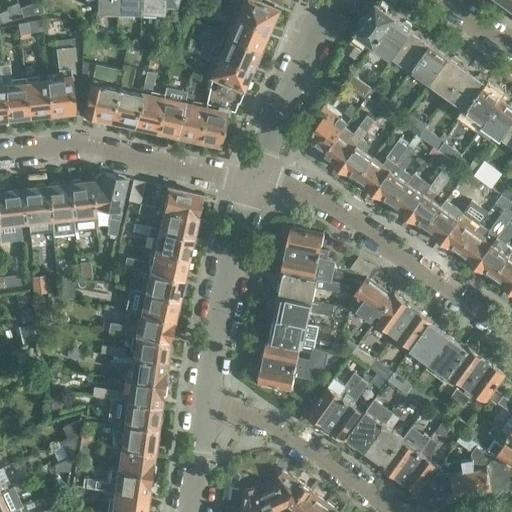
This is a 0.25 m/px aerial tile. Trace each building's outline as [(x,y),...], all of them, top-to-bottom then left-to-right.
[(83,0),(84,1),(96,2),(96,9),(97,9),(97,0),(83,0)] [(97,0),(97,9),(119,10),(120,0),(97,0)] [(120,0),(119,15),(141,16),(141,0),(120,0)] [(142,0),(142,11),(163,12),(163,0),(142,0)] [(212,4),(203,0),(199,10),(208,14),(212,4)] [(238,0),(232,13),(268,29),(272,20),(275,19),(278,13),(276,10),(277,8),(273,6),(274,4),(264,0),(238,0)] [(22,17),(44,9),(41,1),(19,9),(22,17)] [(352,37),(343,49),(355,58),(368,40),(375,45),(376,44),(381,37),(380,35),(386,27),(387,28),(396,16),(394,15),(395,15),(395,14),(387,8),(388,5),(383,1),(380,2),(378,1),(378,2),(374,3),(370,8),(371,11),(357,30),(357,31),(357,32),(353,36),(353,37),(352,37)] [(6,6),(0,7),(0,13),(3,19),(11,16),(6,6)] [(268,29),(232,13),(224,33),(260,48),(260,47),(264,46),(266,40),(265,36),(268,29)] [(381,37),(376,44),(392,56),(412,28),(411,27),(411,24),(405,20),(402,21),(396,16),(387,28),(386,27),(380,35),(381,37)] [(27,21),(17,23),(19,33),(29,31),(27,21)] [(108,24),(97,24),(98,36),(108,37),(108,24)] [(412,28),(392,56),(411,70),(432,42),(423,36),(423,33),(418,29),(415,30),(412,28)] [(199,46),(215,53),(251,69),(255,60),(258,59),(261,52),(259,50),(260,48),(224,33),(219,43),(203,36),(199,46)] [(59,76),(46,78),(50,112),(54,112),(56,114),(62,113),(64,111),(76,109),(71,72),(75,72),(74,60),(76,59),(74,37),(55,39),(59,76)] [(432,42),(411,70),(429,83),(450,55),(448,54),(447,50),(442,47),(439,47),(432,42)] [(206,73),(209,74),(209,76),(241,91),(243,87),(246,86),(249,79),(247,76),(251,69),(215,53),(199,46),(196,54),(212,60),(206,73)] [(450,55),(429,83),(448,96),(468,68),(460,63),(460,59),(454,56),(451,56),(450,55)] [(85,104),(84,108),(86,108),(84,114),(109,120),(121,69),(81,60),(79,103),(85,104)] [(135,65),(122,62),(121,69),(109,120),(121,122),(123,126),(129,127),(132,124),(134,125),(142,92),(130,89),(135,65)] [(1,65),(3,83),(7,117),(16,116),(19,118),(25,117),(27,114),(29,114),(25,80),(12,82),(10,64),(1,65)] [(468,68),(448,96),(465,108),(464,110),(465,111),(485,83),(486,81),(485,80),(484,76),(479,73),(475,74),(468,68)] [(190,75),(209,85),(211,78),(193,69),(190,75)] [(147,70),(142,92),(134,125),(144,127),(145,131),(151,132),(153,130),(156,130),(164,93),(153,90),(155,83),(153,83),(156,72),(147,70)] [(369,88),(351,74),(346,81),(364,95),(369,88)] [(46,78),(25,80),(29,114),(31,114),(33,116),(40,115),(42,113),(50,112),(46,78)] [(205,104),(198,139),(200,140),(201,143),(207,144),(210,142),(220,145),(228,109),(227,109),(227,108),(227,107),(233,108),(236,99),(239,99),(241,91),(211,78),(209,85),(206,102),(206,104),(205,104)] [(465,111),(461,117),(479,130),(504,97),(501,94),(501,91),(496,87),(493,88),(485,83),(465,111)] [(390,98),(377,88),(370,99),(383,108),(390,98)] [(184,99),(177,135),(186,137),(188,140),(193,141),(196,139),(198,139),(205,104),(193,101),(194,94),(185,92),(184,99)] [(164,93),(156,130),(158,130),(159,134),(164,135),(167,133),(177,135),(184,99),(177,98),(178,96),(164,93)] [(479,130),(479,131),(497,144),(502,137),(511,123),(511,101),(511,102),(504,97),(479,130)] [(398,104),(391,99),(384,108),(392,113),(398,104)] [(351,101),(343,112),(352,118),(359,108),(351,101)] [(318,113),(324,117),(321,123),(320,122),(314,131),(315,132),(309,140),(325,151),(331,143),(332,144),(345,126),(348,123),(323,105),(318,113)] [(426,123),(411,112),(403,122),(419,133),(426,123)] [(331,143),(325,151),(323,154),(340,167),(365,131),(375,118),(369,114),(359,126),(354,132),(345,126),(332,144),(331,143)] [(511,123),(502,137),(511,143),(511,123)] [(444,138),(427,125),(420,135),(438,147),(444,138)] [(395,162),(374,191),(391,203),(412,174),(403,168),(408,159),(417,146),(422,137),(416,133),(410,141),(409,142),(406,147),(401,154),(395,162)] [(374,156),(357,179),(374,191),(395,162),(401,154),(406,147),(409,142),(401,137),(401,136),(400,136),(386,155),(387,156),(383,162),(374,156)] [(361,138),(340,167),(357,179),(374,156),(365,149),(369,144),(361,138)] [(446,140),(440,148),(457,161),(463,153),(446,140)] [(433,146),(429,152),(444,163),(448,157),(433,146)] [(430,185),(408,216),(424,227),(441,204),(433,198),(451,174),(458,163),(450,157),(442,168),(430,185)] [(477,172),(476,174),(486,181),(493,186),(498,179),(503,172),(486,159),(482,165),(477,172)] [(474,160),(469,167),(477,172),(481,166),(482,165),(474,160)] [(484,182),(468,170),(462,177),(479,189),(484,182)] [(95,180),(92,180),(95,214),(96,214),(95,204),(109,208),(107,233),(115,235),(120,210),(126,182),(124,181),(125,177),(103,172),(102,174),(99,174),(94,177),(95,180)] [(413,172),(412,174),(391,203),(408,216),(430,185),(413,172)] [(72,182),(69,183),(72,217),(87,215),(88,223),(87,223),(89,237),(97,236),(95,214),(92,180),(81,181),(79,179),(74,180),(72,182)] [(133,179),(128,200),(140,203),(146,182),(133,179)] [(51,185),(47,185),(50,219),(65,217),(66,227),(65,227),(66,239),(74,239),(72,217),(69,183),(60,184),(58,181),(52,182),(51,185)] [(485,182),(475,196),(483,201),(493,188),(485,182)] [(36,186),(25,187),(28,221),(29,231),(51,228),(50,219),(47,185),(46,185),(44,183),(38,183),(36,186)] [(166,194),(163,207),(197,215),(198,214),(201,212),(202,206),(200,203),(202,194),(159,185),(157,192),(166,194)] [(507,186),(503,192),(511,198),(511,197),(511,185),(507,186)] [(0,224),(12,223),(13,232),(22,231),(21,222),(28,221),(25,187),(7,189),(5,187),(0,187),(0,224)] [(441,204),(424,227),(425,228),(438,237),(442,240),(463,211),(455,206),(445,198),(441,204)] [(161,217),(159,228),(193,235),(196,233),(198,227),(195,224),(197,215),(163,207),(140,203),(138,212),(161,217)] [(476,229),(459,252),(476,265),(497,235),(508,220),(511,214),(505,209),(501,215),(490,230),(480,223),(476,229)] [(463,211),(442,240),(459,252),(476,229),(467,222),(471,217),(463,211)] [(497,235),(476,265),(492,277),(493,277),(510,254),(511,250),(511,246),(505,241),(510,233),(511,233),(511,222),(508,220),(497,235)] [(150,226),(134,223),(132,230),(148,234),(150,226)] [(291,227),(286,250),(292,251),(293,249),(301,251),(304,256),(311,257),(311,255),(319,256),(327,258),(329,250),(321,248),(324,232),(320,231),(320,233),(291,227)] [(159,228),(154,248),(188,256),(191,253),(193,248),(190,245),(193,235),(159,228)] [(435,249),(442,240),(438,237),(431,246),(435,249)] [(154,248),(150,269),(183,276),(185,269),(188,268),(190,261),(187,258),(188,256),(154,248)] [(286,250),(282,272),(284,272),(284,271),(315,278),(331,281),(335,260),(332,259),(327,258),(319,256),(311,255),(311,257),(304,256),(301,251),(293,249),(292,251),(286,250)] [(511,250),(510,254),(493,277),(510,289),(511,285),(511,250)] [(142,259),(125,255),(123,263),(140,267),(142,259)] [(359,255),(350,268),(355,270),(367,275),(375,266),(359,255)] [(91,276),(89,261),(80,262),(81,277),(91,276)] [(150,269),(145,290),(178,298),(179,297),(182,295),(183,289),(181,286),(183,276),(150,269)] [(284,272),(280,294),(312,302),(316,286),(339,291),(340,283),(331,281),(315,278),(284,271),(284,272)] [(44,274),(33,275),(35,292),(46,291),(44,274)] [(367,275),(353,296),(351,304),(357,309),(372,319),(373,318),(377,312),(380,314),(384,310),(389,302),(394,294),(367,275)] [(3,278),(5,288),(20,286),(18,276),(3,278)] [(60,281),(59,297),(72,298),(73,281),(60,281)] [(129,308),(141,311),(174,318),(176,311),(179,309),(180,304),(178,300),(178,298),(145,290),(142,305),(114,297),(112,304),(129,308)] [(26,291),(15,293),(17,304),(28,302),(26,291)] [(377,312),(373,318),(394,334),(414,306),(395,293),(394,294),(389,302),(384,310),(380,314),(377,312)] [(280,294),(275,316),(308,323),(311,310),(332,315),(334,304),(312,302),(280,294)] [(414,306),(394,334),(412,347),(430,321),(431,322),(432,320),(414,306)] [(29,308),(21,310),(23,318),(31,316),(29,308)] [(135,334),(136,333),(169,339),(171,332),(175,330),(176,324),(173,320),(174,318),(141,311),(129,308),(126,324),(103,321),(101,329),(135,334)] [(270,337),(270,339),(301,345),(313,347),(316,347),(319,326),(308,323),(275,316),(270,337)] [(430,321),(412,347),(410,349),(429,363),(449,335),(431,322),(430,321)] [(36,339),(33,327),(20,330),(24,344),(36,339)] [(135,334),(132,355),(167,360),(167,353),(171,350),(172,345),(169,342),(169,339),(136,333),(135,334)] [(429,363),(426,367),(445,381),(449,374),(468,348),(467,348),(449,335),(429,363)] [(263,360),(268,361),(269,359),(276,361),(279,366),(288,367),(288,366),(296,367),(314,371),(321,372),(324,372),(328,350),(316,347),(313,347),(311,358),(298,355),(301,345),(270,339),(270,337),(268,337),(263,360)] [(348,337),(343,344),(345,344),(344,347),(353,353),(358,345),(348,337)] [(125,345),(100,342),(100,350),(123,354),(125,345)] [(334,342),(332,351),(343,353),(344,347),(345,344),(343,344),(334,342)] [(376,357),(359,344),(358,345),(353,353),(370,366),(376,357)] [(468,348),(449,374),(468,387),(488,360),(468,346),(467,348),(468,348)] [(83,358),(84,350),(67,348),(66,356),(83,358)] [(167,360),(132,355),(113,353),(112,358),(124,370),(124,375),(129,376),(166,382),(167,374),(165,371),(167,360)] [(394,371),(377,358),(370,367),(388,379),(394,371)] [(263,360),(259,382),(292,390),(293,385),(292,384),(294,375),(312,379),(320,380),(321,372),(314,371),(296,367),(288,366),(288,367),(279,366),(276,361),(269,359),(268,361),(263,360)] [(488,360),(468,387),(487,401),(501,382),(500,381),(506,373),(488,360)] [(413,384),(395,371),(388,380),(407,392),(413,384)] [(320,397),(308,413),(320,420),(327,426),(330,422),(329,421),(333,413),(339,413),(343,407),(341,406),(356,386),(362,377),(355,373),(346,386),(334,377),(328,385),(327,385),(319,396),(320,397)] [(93,393),(119,397),(126,398),(160,402),(161,396),(165,394),(166,382),(129,376),(127,389),(94,385),(93,393)] [(362,377),(356,386),(341,406),(343,407),(339,413),(333,413),(329,421),(330,422),(327,426),(346,439),(348,437),(346,437),(365,411),(354,403),(369,382),(362,377)] [(432,398),(414,385),(407,393),(426,406),(432,398)] [(463,392),(458,388),(452,396),(457,400),(463,392)] [(61,392),(53,391),(52,410),(61,410),(61,392)] [(470,396),(464,393),(458,401),(464,405),(470,396)] [(511,400),(503,394),(498,401),(511,410),(511,408),(511,400)] [(116,419),(123,420),(157,425),(158,425),(161,422),(162,417),(159,413),(160,402),(126,398),(119,397),(116,419)] [(346,437),(348,437),(366,451),(393,412),(394,411),(375,398),(367,408),(365,411),(346,437)] [(511,410),(499,428),(508,437),(511,439),(511,410)] [(393,412),(366,451),(384,463),(385,464),(405,435),(392,428),(399,417),(393,412)] [(468,423),(458,416),(454,423),(463,429),(468,423)] [(62,426),(67,436),(78,431),(81,417),(62,426)] [(453,426),(444,419),(437,430),(445,436),(453,426)] [(113,445),(120,446),(154,451),(155,443),(158,441),(159,435),(157,430),(151,430),(151,428),(151,425),(157,426),(157,425),(123,420),(123,423),(122,425),(114,424),(113,445)] [(384,463),(382,465),(401,479),(403,475),(402,473),(406,467),(413,466),(417,460),(415,459),(431,437),(424,432),(423,433),(412,425),(405,435),(385,464),(384,463)] [(496,438),(488,450),(493,454),(495,455),(511,466),(511,439),(508,437),(493,425),(489,432),(496,438)] [(468,426),(465,431),(475,438),(479,433),(468,426)] [(82,428),(79,440),(91,441),(90,429),(82,428)] [(442,462),(440,465),(422,490),(424,491),(425,499),(429,498),(438,505),(457,502),(455,495),(490,489),(495,492),(496,490),(501,492),(503,489),(507,491),(508,488),(511,490),(511,466),(495,455),(493,454),(488,450),(463,432),(456,441),(472,451),(471,453),(472,458),(442,462)] [(78,433),(61,441),(68,457),(74,454),(78,433)] [(438,442),(431,437),(415,459),(417,460),(413,466),(406,467),(402,473),(403,475),(401,479),(419,492),(421,489),(422,490),(440,465),(430,458),(438,442)] [(118,456),(117,468),(153,473),(155,464),(152,461),(154,451),(120,446),(101,443),(100,453),(118,456)] [(72,482),(114,488),(148,493),(149,486),(152,483),(153,473),(117,468),(115,480),(73,474),(72,482)] [(280,487),(270,492),(276,507),(288,502),(296,507),(310,488),(301,482),(300,483),(283,471),(277,477),(280,486),(279,486),(280,487)] [(0,491),(21,481),(23,480),(20,474),(0,482),(0,491)] [(21,481),(0,491),(0,511),(5,511),(9,511),(18,507),(21,505),(16,493),(25,489),(21,481)] [(55,492),(57,502),(65,503),(64,487),(55,487),(55,492)] [(113,497),(111,510),(127,511),(147,511),(149,507),(146,504),(148,493),(114,488),(104,487),(103,496),(113,497)] [(255,488),(245,489),(242,510),(241,510),(240,511),(265,511),(276,507),(270,492),(260,497),(260,496),(259,496),(255,488)] [(318,511),(326,501),(313,492),(314,491),(310,488),(296,507),(292,511),(318,511)] [(341,511),(326,501),(318,511),(341,511)] [(57,502),(58,511),(66,511),(65,503),(57,502)]
